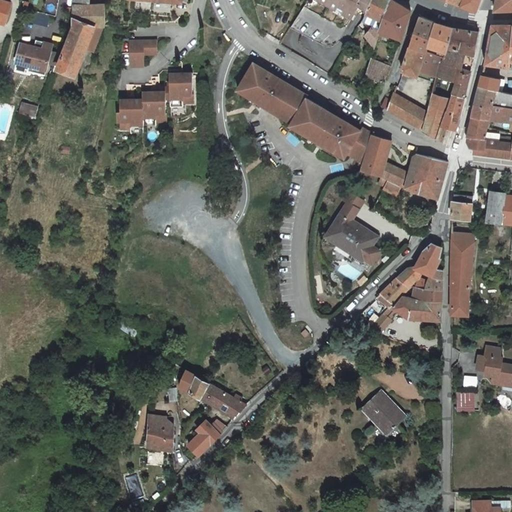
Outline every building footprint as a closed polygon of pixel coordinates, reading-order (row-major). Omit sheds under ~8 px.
[(353,11),(355,8),(365,13),(370,0),(304,0),(300,8),(288,28),(301,36),(311,40),(317,44),(321,46),(324,47),(327,48),(329,48),(330,48),(332,47),(334,46),(335,44),(337,42),(339,38),(345,27),(349,19),(353,11)] [(381,20),(387,0),(370,0),(365,13),(363,18),(361,21),(369,25),(378,30),(381,20)] [(378,30),(377,31),(389,36),(399,5),(391,0),(390,0),(387,0),(381,20),(378,30)] [(464,0),(462,6),(476,11),(478,4),(479,0),(464,0)] [(511,11),(511,0),(495,0),(495,2),(494,12),(511,11)] [(0,24),(8,27),(13,5),(0,2),(0,24)] [(72,2),(72,27),(93,27),(103,27),(104,5),(89,4),(72,2)] [(389,36),(400,40),(409,11),(406,10),(401,6),(399,5),(389,36)] [(418,17),(408,47),(424,52),(433,23),(427,21),(424,19),(421,18),(418,17)] [(442,59),(443,59),(445,49),(451,29),(439,25),(435,24),(433,23),(424,52),(442,59)] [(362,34),(372,48),(377,31),(378,30),(369,25),(362,34)] [(488,46),(484,65),(509,68),(510,61),(511,33),(511,25),(504,25),(492,25),(488,46)] [(93,27),(72,27),(69,35),(63,51),(56,67),(75,75),(93,27)] [(451,29),(445,49),(458,50),(462,31),(456,30),(451,29)] [(439,78),(455,82),(459,72),(469,75),(472,59),(474,51),(475,43),(476,37),(477,32),(473,32),(465,31),(462,31),(458,50),(445,49),(443,59),(445,59),(439,78)] [(156,40),(128,41),(129,66),(143,66),(143,54),(156,54),(156,40)] [(32,43),(30,49),(39,52),(41,46),(32,43)] [(17,46),(12,64),(25,68),(29,69),(28,74),(42,78),(45,66),(54,68),(57,56),(48,54),(49,48),(41,46),(39,52),(30,49),(17,46)] [(437,78),(443,59),(442,59),(424,52),(408,47),(400,71),(416,77),(418,72),(437,78)] [(391,67),(369,58),(364,72),(384,81),(391,67)] [(240,92),(244,95),(258,66),(251,62),(237,85),(242,88),(240,92)] [(244,95),(249,98),(251,94),(277,110),(275,114),(284,119),(286,115),(292,119),(290,122),(288,125),(302,133),(304,129),(329,145),(327,148),(337,154),(339,148),(345,152),(359,130),(338,118),(334,125),(330,127),(318,120),(324,109),(304,98),(306,95),(285,83),(278,94),(268,89),(266,84),(271,75),(258,66),(244,95)] [(182,102),(193,102),(192,94),(191,94),(191,72),(168,73),(169,87),(164,87),(164,91),(142,92),(142,99),(119,100),(120,113),(117,113),(117,122),(120,122),(120,130),(131,130),(130,125),(143,125),(143,117),(155,117),(156,121),(166,121),(166,112),(165,112),(164,99),(169,99),(182,98),(182,102)] [(418,72),(416,77),(435,84),(437,78),(418,72)] [(451,95),(463,98),(466,84),(469,75),(459,72),(455,82),(451,95)] [(281,80),(271,75),(266,84),(268,89),(278,94),(285,83),(281,80)] [(478,88),(495,90),(498,91),(500,79),(481,76),(478,88)] [(511,81),(500,79),(498,91),(511,92),(511,81)] [(492,105),(495,90),(478,88),(476,96),(474,105),(492,107),(492,105)] [(511,92),(498,91),(495,90),(492,105),(511,107),(511,92)] [(432,137),(435,139),(440,125),(449,99),(432,93),(427,110),(421,131),(432,137)] [(249,98),(275,114),(277,110),(251,94),(249,98)] [(417,129),(421,131),(427,110),(392,94),(390,100),(386,111),(410,124),(417,129)] [(463,98),(451,95),(449,99),(440,125),(455,130),(458,121),(460,112),(461,106),(463,98)] [(182,98),(169,99),(169,106),(182,106),(182,102),(182,98)] [(383,98),(380,107),(386,111),(390,100),(383,98)] [(22,105),(19,114),(34,117),(36,108),(22,105)] [(511,107),(492,105),(492,107),(474,105),(471,118),(488,120),(491,120),(511,122),(511,107)] [(338,118),(324,109),(318,120),(330,127),(334,125),(338,118)] [(155,117),(143,117),(143,125),(156,124),(156,121),(155,117)] [(471,118),(467,137),(469,137),(484,139),(488,120),(471,118)] [(143,125),(130,125),(131,130),(131,133),(143,132),(143,125)] [(440,125),(435,139),(450,147),(452,141),(455,130),(440,125)] [(371,135),(371,134),(366,131),(360,128),(359,130),(345,152),(353,157),(362,162),(371,135)] [(302,133),(327,148),(329,145),(304,129),(302,133)] [(371,135),(362,162),(360,169),(369,173),(378,176),(383,163),(390,141),(381,138),(371,135)] [(511,158),(511,147),(511,142),(484,139),(469,137),(468,141),(473,149),(473,153),(481,154),(495,156),(511,158)] [(342,157),(345,152),(339,148),(337,154),(342,157)] [(407,171),(402,185),(429,195),(438,198),(442,184),(444,175),(446,168),(448,162),(446,162),(417,153),(412,155),(407,171)] [(383,163),(378,176),(398,183),(402,185),(407,171),(391,166),(383,163)] [(398,183),(378,176),(376,183),(382,186),(381,187),(393,193),(398,183)] [(338,214),(324,238),(334,245),(335,244),(350,253),(349,254),(361,261),(362,259),(370,264),(377,251),(369,246),(375,237),(347,220),(361,197),(349,190),(343,200),(346,201),(338,214)] [(501,225),(506,195),(506,193),(492,191),(486,224),(501,225)] [(511,226),(511,195),(506,195),(501,225),(511,226)] [(451,204),(450,219),(470,222),(472,200),(452,197),(451,199),(451,200),(451,204)] [(450,234),(450,247),(471,248),(473,235),(450,234)] [(422,270),(430,275),(433,268),(435,268),(441,258),(438,256),(441,248),(432,244),(424,250),(423,253),(420,259),(415,267),(422,270)] [(449,299),(448,313),(466,314),(466,307),(466,301),(466,297),(466,294),(466,291),(467,287),(468,281),(469,269),(471,248),(450,247),(449,250),(449,258),(449,267),(449,276),(449,285),(449,291),(449,299)] [(414,289),(424,289),(430,275),(422,270),(415,267),(408,267),(407,268),(403,272),(397,277),(409,289),(414,289)] [(430,275),(424,289),(441,290),(441,286),(441,278),(442,269),(435,268),(433,268),(430,275)] [(387,309),(400,297),(409,289),(397,277),(396,278),(393,281),(386,288),(376,297),(387,309)] [(441,290),(424,289),(414,289),(411,298),(440,301),(441,296),(441,290)] [(440,301),(411,298),(403,297),(388,312),(390,312),(408,323),(440,322),(440,316),(440,301)] [(382,314),(367,330),(378,334),(391,322),(385,317),(382,314)] [(477,354),(475,369),(488,372),(489,374),(489,375),(490,375),(490,380),(492,383),(501,384),(502,379),(511,381),(511,365),(500,363),(501,357),(499,357),(500,349),(484,346),(482,355),(477,354)] [(187,375),(183,393),(202,402),(209,386),(187,375)] [(240,411),(247,403),(226,394),(209,386),(202,402),(234,417),(240,411)] [(380,392),(364,408),(386,431),(402,415),(380,392)] [(457,392),(457,411),(475,411),(475,392),(457,392)] [(171,446),(173,419),(151,416),(148,444),(171,446)] [(214,420),(211,423),(208,420),(197,431),(200,434),(188,446),(198,457),(205,448),(219,434),(223,431),(214,420)] [(491,501),(472,502),(472,511),(499,511),(500,508),(491,508),(491,501)]
